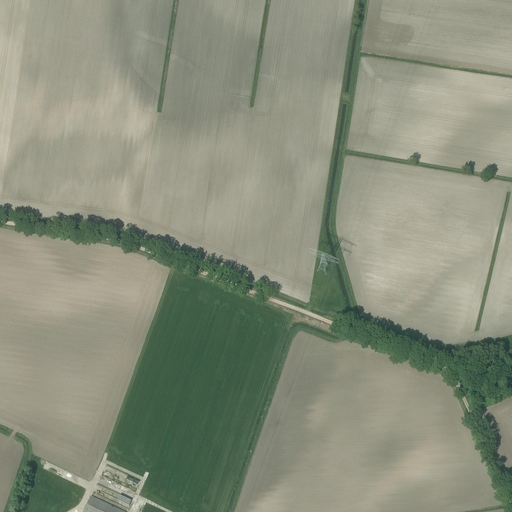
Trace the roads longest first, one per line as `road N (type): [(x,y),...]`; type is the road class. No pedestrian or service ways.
road 1 (track): [(0,222),(125,243),(363,336)]
road 2 (track): [(363,336),(368,323),(356,311),(333,222),(366,0)]
road 3 (track): [(451,372),(511,506)]
